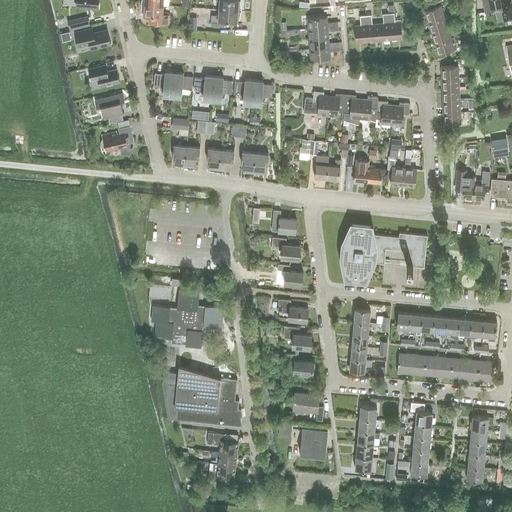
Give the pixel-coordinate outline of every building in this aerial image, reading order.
[(76,0),(76,7),(98,8),(98,0),(76,0)] [(219,0),(219,9),(241,11),(240,11),(240,2),(238,2),(238,0),(219,0)] [(501,9),(502,9),(501,5),(500,0),(482,0),(485,12),(501,9)] [(501,9),(503,21),(511,19),(511,2),(501,5),(502,9),(501,9)] [(169,13),(162,12),(163,5),(141,4),(142,12),(143,13),(143,15),(149,15),(148,21),(169,23),(169,13)] [(424,10),(428,22),(444,16),(441,5),(424,10)] [(211,15),(210,26),(225,27),(225,21),(237,22),(237,19),(239,20),(240,11),(241,11),(219,9),(218,15),(211,15)] [(391,40),(388,13),(382,14),(383,23),(378,23),(379,41),(391,40)] [(394,13),(388,13),(391,40),(402,39),(401,21),(395,22),(394,13)] [(368,42),(365,15),(360,16),(360,25),(354,25),(356,43),(368,42)] [(379,41),(378,23),(372,24),(372,15),(365,15),(368,42),(379,41)] [(448,27),(444,16),(428,22),(431,33),(448,27)] [(307,18),(308,29),(338,26),(337,22),(327,22),(327,17),(307,18)] [(87,18),(68,23),(70,30),(89,25),(87,18)] [(308,29),(309,39),(328,37),(328,31),(338,30),(338,26),(308,29)] [(431,33),(434,43),(451,38),(448,27),(431,33)] [(78,46),(89,43),(91,49),(110,44),(107,30),(93,33),(92,28),(74,32),(78,46)] [(309,39),(309,49),(340,46),(339,42),(329,43),(328,37),(309,39)] [(449,51),(454,50),(451,38),(434,43),(438,55),(449,51)] [(340,46),(309,49),(310,59),(318,59),(319,65),(331,64),(330,52),(340,51),(340,46)] [(102,73),(101,66),(88,69),(90,79),(98,77),(100,87),(119,82),(117,69),(102,73)] [(441,66),(441,78),(459,77),(458,66),(441,66)] [(155,73),(153,86),(160,86),(159,87),(159,88),(159,89),(160,90),(161,91),(161,92),(162,92),(163,92),(172,93),(174,72),(165,71),(165,74),(155,73)] [(172,93),(181,94),(189,94),(190,89),(192,90),(193,77),(183,76),(183,73),(174,72),(172,93)] [(203,96),(212,97),(214,76),(205,75),(205,78),(195,77),(193,90),(200,90),(199,96),(203,96)] [(225,94),(225,93),(232,94),(233,81),(223,80),(223,77),(214,76),(212,97),(221,98),(222,98),(223,97),(224,97),(225,96),(225,95),(225,94)] [(442,90),(459,89),(459,87),(459,77),(441,78),(442,90)] [(233,94),(240,94),(239,100),(243,100),(252,101),(254,80),(245,79),(245,82),(234,81),(233,94)] [(265,98),(265,97),(272,98),(273,85),(263,84),(263,81),(254,80),(252,101),(261,102),(262,102),(263,102),(264,101),(265,100),(265,99),(265,98)] [(442,90),(442,101),(460,100),(459,89),(442,90)] [(324,92),(313,91),(313,98),(305,97),(303,112),(317,113),(317,114),(327,115),(329,95),(324,95),(324,92)] [(103,118),(108,117),(109,123),(123,120),(122,114),(123,114),(120,102),(124,101),(122,93),(95,100),(97,108),(101,107),(103,118)] [(338,112),(344,113),(346,94),(335,93),(335,96),(329,95),(327,115),(338,116),(338,112)] [(346,94),(344,113),(343,119),(359,125),(359,118),(361,98),(356,98),(356,95),(346,94)] [(361,98),(359,118),(370,119),(376,122),(376,119),(377,100),(378,100),(378,97),(367,96),(367,99),(361,98)] [(381,123),(391,124),(393,105),(387,104),(388,101),(378,100),(377,100),(376,119),(381,119),(381,123)] [(442,101),(443,112),(460,112),(460,100),(442,101)] [(393,105),(391,124),(402,125),(403,114),(409,115),(410,103),(399,102),(399,105),(393,105)] [(461,121),(460,112),(443,112),(443,124),(461,123),(461,121)] [(251,116),(250,124),(259,125),(260,117),(251,116)] [(172,128),(188,130),(189,120),(173,118),(172,128)] [(206,121),(198,120),(197,132),(205,133),(206,121)] [(215,122),(207,121),(206,133),(213,134),(213,136),(216,137),(216,133),(216,131),(223,131),(224,123),(215,122)] [(239,137),(240,125),(233,124),(231,136),(239,137)] [(101,143),(101,144),(101,146),(102,147),(105,147),(106,152),(119,149),(121,154),(129,155),(128,155),(129,156),(130,154),(131,153),(132,151),(132,150),(133,148),(133,147),(133,146),(134,144),(134,143),(134,142),(133,140),(133,137),(130,125),(129,125),(129,126),(118,128),(119,134),(117,134),(116,132),(102,135),(103,139),(102,140),(101,141),(101,142),(101,143)] [(299,153),(310,154),(309,154),(316,155),(317,145),(320,145),(321,141),(302,139),(302,148),(299,148),(299,153)] [(506,141),(492,142),(494,154),(501,153),(501,157),(508,156),(506,141)] [(347,158),(348,144),(339,143),(338,149),(342,149),(341,157),(347,158)] [(174,163),(185,165),(187,146),(173,145),(172,153),(175,154),(174,163)] [(187,146),(185,165),(195,166),(196,156),(199,156),(200,147),(187,146)] [(208,167),(219,168),(221,149),(208,148),(207,157),(209,157),(208,167)] [(219,168),(230,169),(231,159),(233,159),(234,151),(221,149),(219,168)] [(370,150),(369,159),(375,159),(376,156),(384,157),(385,152),(370,150)] [(242,170),(253,171),(255,153),(242,151),(241,160),(243,160),(242,170)] [(255,153),(253,171),(264,172),(265,162),(267,163),(268,154),(255,153)] [(314,177),(326,178),(328,165),(329,155),(317,154),(316,164),(316,163),(314,177)] [(402,185),(404,167),(395,167),(396,157),(388,156),(387,170),(392,170),(390,184),(402,185)] [(416,169),(410,168),(411,158),(407,158),(405,158),(404,167),(402,185),(415,187),(416,169)] [(328,165),(326,178),(339,179),(340,166),(340,159),(335,159),(335,165),(328,165)] [(354,181),(367,182),(369,162),(356,160),(355,168),(355,167),(354,181)] [(369,164),(368,182),(380,183),(382,169),(373,168),(373,165),(369,164)] [(475,180),(475,176),(466,175),(466,170),(457,169),(455,189),(464,190),(463,198),(473,199),(475,180)] [(482,180),(475,180),(473,199),(483,200),(484,185),(489,185),(490,172),(483,171),(482,180)] [(511,180),(505,180),(498,180),(492,179),(491,195),(511,196),(511,180)] [(295,232),(297,219),(280,218),(281,211),(274,210),(272,230),(279,231),(295,232)] [(346,278),(365,280),(374,262),(384,263),(386,248),(410,250),(409,263),(407,263),(406,267),(412,268),(412,266),(424,267),(427,235),(399,232),(399,236),(373,233),(371,226),(351,224),(343,243),(342,257),(346,278)] [(299,259),(300,246),(286,245),(286,239),(272,237),(271,248),(281,249),(281,257),(285,258),(290,258),(299,259)] [(303,272),(289,271),(290,265),(278,263),(277,274),(284,275),(284,283),(302,285),(303,272)] [(171,285),(183,286),(183,279),(172,278),(171,285)] [(223,308),(198,305),(199,291),(179,289),(177,308),(153,305),(151,320),(156,321),(155,336),(171,338),(171,343),(181,344),(182,340),(186,341),(185,346),(186,346),(186,345),(200,347),(201,347),(203,326),(221,328),(223,308)] [(308,308),(290,306),(291,300),(279,299),(277,311),(289,312),(289,319),(306,321),(308,308)] [(354,321),(369,322),(371,309),(355,308),(354,321)] [(396,327),(404,328),(409,328),(411,313),(398,312),(396,327)] [(411,313),(409,328),(421,329),(423,314),(411,313)] [(423,314),(421,329),(434,330),(435,315),(423,314)] [(435,315),(434,330),(446,331),(447,317),(435,315)] [(447,317),(446,331),(453,332),(452,339),(458,339),(458,333),(460,318),(447,317)] [(458,333),(464,333),(464,338),(470,338),(471,334),(472,319),(460,318),(458,333)] [(471,334),(477,334),(476,340),(482,340),(483,335),(484,320),(472,319),(471,334)] [(483,335),(485,335),(485,340),(491,341),(491,336),(495,336),(497,321),(484,320),(483,335)] [(369,322),(354,321),(353,333),(368,334),(369,322)] [(310,348),(311,335),(297,334),(298,328),(284,326),(283,338),(293,339),(292,347),(310,348)] [(368,334),(353,333),(352,345),(367,347),(368,340),(371,340),(372,335),(368,335),(368,334)] [(367,347),(352,345),(351,358),(366,359),(367,347)] [(295,354),(284,353),(283,360),(295,362),(293,372),(312,374),(313,368),(314,369),(315,363),(313,363),(313,362),(295,360),(295,354)] [(410,371),(412,354),(406,353),(406,356),(399,355),(399,353),(397,372),(404,373),(405,371),(410,371)] [(412,354),(410,371),(416,372),(416,374),(424,375),(425,358),(418,357),(418,354),(412,354)] [(425,358),(424,375),(432,375),(432,373),(437,374),(439,356),(433,356),(433,359),(425,358)] [(439,356),(437,374),(443,374),(443,376),(451,377),(452,360),(445,360),(445,357),(439,356)] [(366,359),(351,358),(349,370),(365,372),(365,365),(371,366),(372,359),(366,359)] [(452,360),(451,377),(458,378),(458,376),(464,376),(466,359),(460,358),(460,361),(452,360)] [(466,359),(464,376),(470,377),(470,379),(477,380),(479,363),(472,362),(472,359),(466,359)] [(479,363),(477,380),(485,380),(485,378),(491,379),(490,381),(491,381),(493,361),(487,361),(486,364),(479,363)] [(221,377),(179,365),(178,372),(163,371),(162,382),(168,418),(242,426),(240,412),(238,412),(239,400),(235,400),(237,379),(221,377)] [(322,421),(324,406),(318,406),(319,394),(295,392),(293,411),(317,413),(316,420),(322,421)] [(410,410),(416,411),(415,423),(432,425),(433,412),(424,411),(425,403),(411,401),(410,410)] [(360,418),(376,419),(377,406),(361,405),(360,418)] [(494,417),(488,417),(472,415),(471,428),(487,430),(488,424),(493,424),(494,417)] [(376,419),(360,418),(358,431),(374,432),(376,419)] [(280,421),(278,434),(291,435),(292,423),(280,421)] [(432,425),(415,423),(414,436),(431,437),(432,425)] [(487,430),(471,428),(470,441),(486,442),(487,430)] [(302,430),(300,453),(325,456),(327,431),(327,432),(302,430)] [(374,432),(358,431),(357,443),(373,445),(374,438),(379,438),(380,432),(374,432)] [(225,434),(208,432),(207,443),(220,445),(219,451),(237,453),(238,441),(224,440),(225,434)] [(431,437),(414,436),(413,448),(430,450),(431,437)] [(486,442),(470,441),(469,454),(485,455),(486,446),(490,447),(491,442),(486,442)] [(373,445),(357,443),(356,456),(372,457),(373,445)] [(430,450),(413,448),(412,461),(428,463),(430,450)] [(178,451),(177,459),(188,460),(189,452),(178,451)] [(237,453),(219,451),(219,452),(211,451),(211,456),(219,457),(218,463),(236,465),(237,453)] [(485,455),(469,454),(468,466),(484,468),(484,466),(485,455)] [(372,457),(356,456),(355,469),(371,470),(372,457)] [(496,456),(495,460),(499,460),(498,469),(502,469),(503,456),(499,456),(496,456)] [(428,463),(412,461),(411,474),(427,476),(428,463)] [(210,462),(209,469),(208,480),(219,482),(220,476),(234,477),(236,465),(218,463),(210,462)] [(484,468),(468,466),(466,479),(482,481),(483,471),(490,472),(491,467),(484,466),(484,468)]
